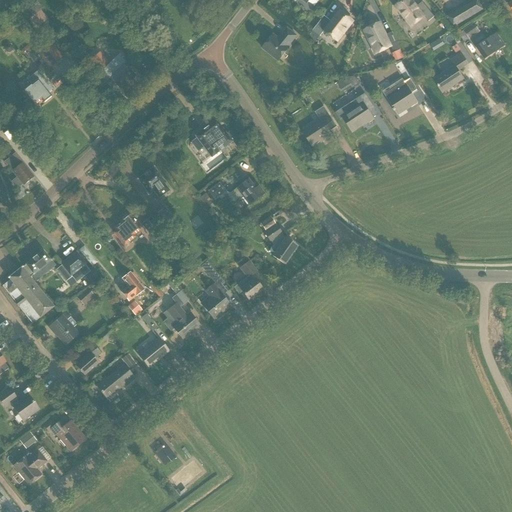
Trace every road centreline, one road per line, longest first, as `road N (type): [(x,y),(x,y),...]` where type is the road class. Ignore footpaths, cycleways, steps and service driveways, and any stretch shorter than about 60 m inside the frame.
road 1 (residential): [(352,241),(108,435)]
road 2 (tertiary): [(0,234),(211,53)]
road 3 (unclassified): [(302,191),(446,136),(511,98)]
road 4 (residential): [(108,435),(0,297)]
road 5 (tertiary): [(302,191),(211,53)]
road 6 (tertiary): [(485,276),(425,271),(352,241)]
road 7 (unclassified): [(485,276),(485,345),(511,408)]
